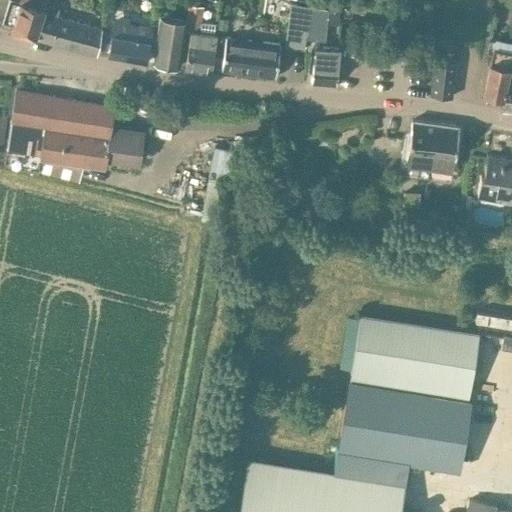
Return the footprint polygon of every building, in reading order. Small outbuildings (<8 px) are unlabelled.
[(41,2),(41,0),(18,0),(16,0),(8,0),(3,20),(11,23),(8,30),(33,37),(40,9),(41,2)] [(65,45),(72,18),(44,11),(46,0),(41,0),(41,2),(40,9),(33,37),(64,46),(65,45)] [(306,38),(309,4),(289,1),(288,10),(284,45),(302,47),(303,38),(306,38)] [(209,45),(214,23),(201,21),(203,5),(187,3),(184,30),(189,31),(184,68),(208,71),(213,46),(209,45)] [(309,4),(306,38),(324,40),(328,6),(309,4)] [(146,62),(152,27),(128,23),(129,19),(112,16),(109,33),(101,32),(99,46),(107,47),(106,55),(146,62)] [(178,67),(184,20),(158,17),(152,63),(178,67)] [(65,45),(64,46),(81,50),(93,52),(100,26),(72,18),(65,45)] [(224,35),(219,73),(274,80),(278,42),(234,36),(224,35)] [(489,61),(482,95),(499,98),(500,99),(511,50),(511,49),(511,40),(494,37),(492,46),(489,61)] [(334,83),(339,47),(313,44),(309,80),(334,83)] [(499,98),(498,103),(500,104),(511,106),(511,49),(511,50),(500,99),(499,98)] [(450,98),(455,60),(434,58),(429,95),(450,98)] [(137,156),(141,130),(108,125),(112,100),(14,85),(3,157),(3,161),(79,180),(84,162),(103,165),(105,151),(137,156)] [(404,133),(399,165),(403,166),(402,173),(427,176),(428,162),(434,122),(411,119),(409,133),(404,133)] [(428,162),(427,176),(450,179),(451,172),(456,173),(462,126),(458,125),(435,122),(434,122),(428,162)] [(254,177),(258,160),(259,153),(212,143),(207,167),(209,167),(222,170),(224,171),(240,174),(254,177)] [(476,189),(475,193),(511,199),(511,157),(483,152),(476,189)] [(207,167),(198,218),(216,221),(224,171),(222,170),(209,167),(207,167)] [(465,194),(462,211),(466,212),(471,195),(465,194)] [(455,467),(462,425),(477,332),(359,313),(335,448),(455,467)] [(398,511),(403,482),(246,456),(237,511),(398,511)] [(507,511),(508,506),(497,504),(466,498),(463,511),(457,511),(449,511),(507,511)]
